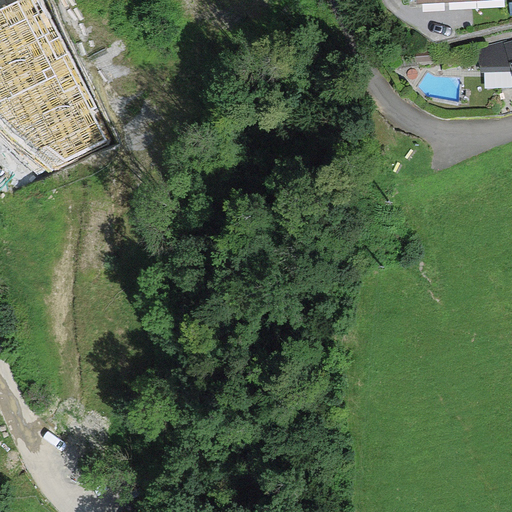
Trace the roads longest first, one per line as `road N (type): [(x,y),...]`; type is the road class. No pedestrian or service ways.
road 1 (residential): [(511,123),(433,129),(387,104),(352,65),(328,0)]
road 2 (residential): [(0,378),(44,473),(80,505)]
